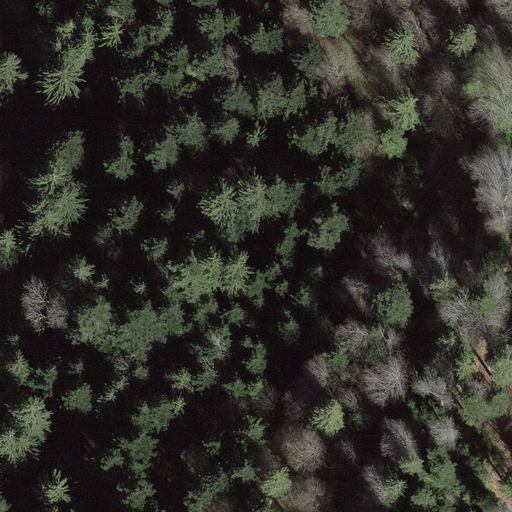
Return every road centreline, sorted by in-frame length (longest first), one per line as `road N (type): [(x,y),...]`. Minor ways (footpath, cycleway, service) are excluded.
road 1 (track): [(0,10),(27,76),(12,181),(27,352),(50,429),(44,481),(25,511)]
road 2 (track): [(448,166),(307,334),(291,422),(257,511)]
road 3 (track): [(472,0),(472,101),(448,166)]
